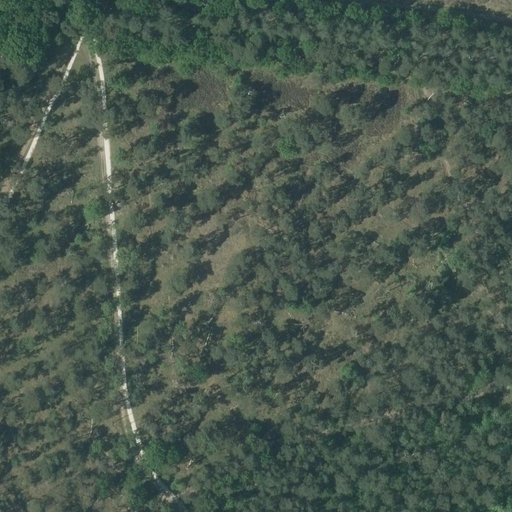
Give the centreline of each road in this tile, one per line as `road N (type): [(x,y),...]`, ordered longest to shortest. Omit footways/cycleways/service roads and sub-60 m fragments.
road 1 (unknown): [(86,0),(117,406),(128,452),(170,511)]
road 2 (unclassified): [(511,58),(22,0)]
road 3 (unknown): [(511,385),(321,432),(142,511)]
road 4 (unknown): [(0,198),(92,0)]
road 5 (track): [(511,18),(348,0)]
